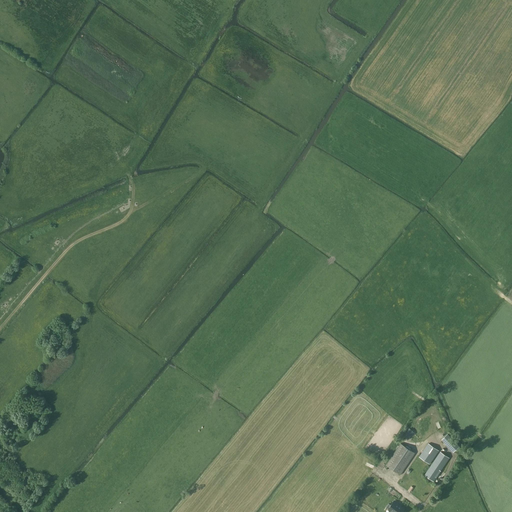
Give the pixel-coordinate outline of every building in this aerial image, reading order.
[(414,432),(410,428),(403,436),(408,439),(414,432)] [(453,452),(459,446),(448,433),(441,439),(453,452)] [(400,474),(415,453),(401,443),(386,465),(400,474)] [(433,461),(434,459),(433,458),(438,450),(428,443),(419,457),(429,464),(432,460),(433,461)] [(433,481),(449,458),(440,452),(424,475),(433,481)] [(402,511),(404,509),(393,501),(391,505),(388,504),(386,507),(392,511),(402,511)]
